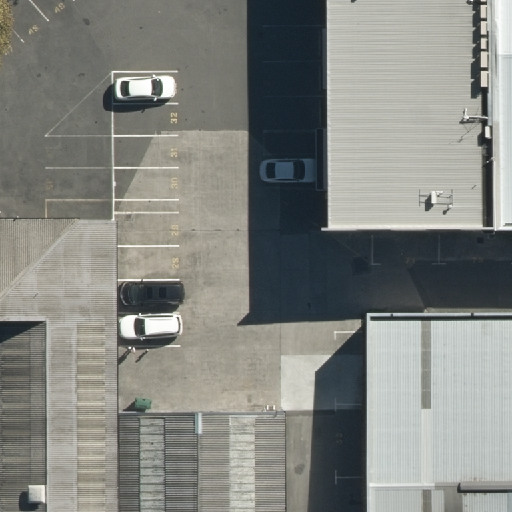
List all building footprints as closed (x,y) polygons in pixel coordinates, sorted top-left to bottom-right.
[(319,0),(321,213),(475,212),(474,0),(319,0)] [(511,0),(484,0),(485,216),(511,215),(511,0)] [(0,511),(106,511),(105,206),(0,206),(0,511)] [(511,511),(511,302),(354,304),(356,511),(511,511)] [(275,511),(275,398),(119,399),(119,511),(275,511)]
